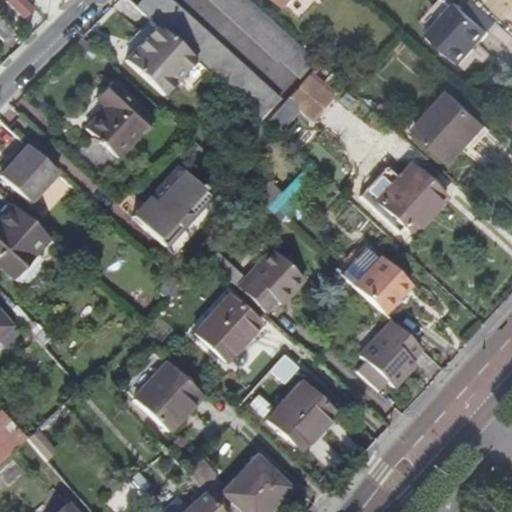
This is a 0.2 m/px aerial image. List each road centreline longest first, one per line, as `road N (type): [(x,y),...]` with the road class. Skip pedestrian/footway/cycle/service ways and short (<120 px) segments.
road 1 (secondary): [(511,323),(346,511)]
road 2 (secondary): [(398,511),(511,387)]
road 3 (residential): [(93,0),(0,93)]
